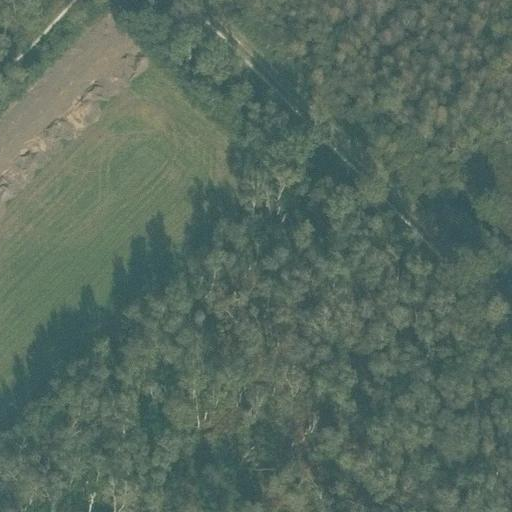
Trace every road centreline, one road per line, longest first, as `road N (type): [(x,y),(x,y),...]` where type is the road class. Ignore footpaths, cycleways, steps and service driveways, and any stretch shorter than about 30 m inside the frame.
road 1 (track): [(201,0),(511,313)]
road 2 (track): [(112,0),(104,22),(0,115)]
